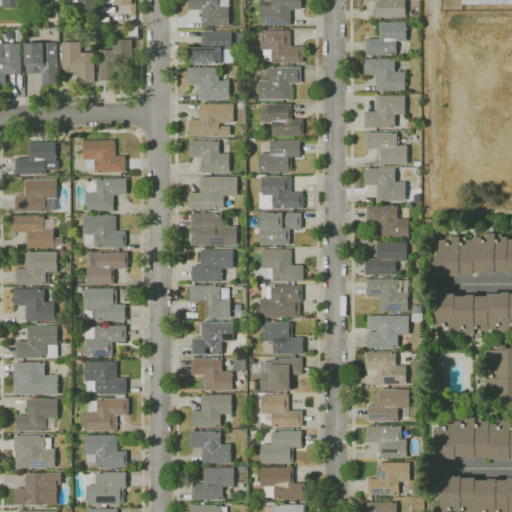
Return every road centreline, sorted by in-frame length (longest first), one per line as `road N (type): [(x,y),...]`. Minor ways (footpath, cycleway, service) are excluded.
road 1 (residential): [(161,511),(157,0)]
road 2 (residential): [(334,0),(336,511)]
road 3 (residential): [(159,111),(0,116)]
